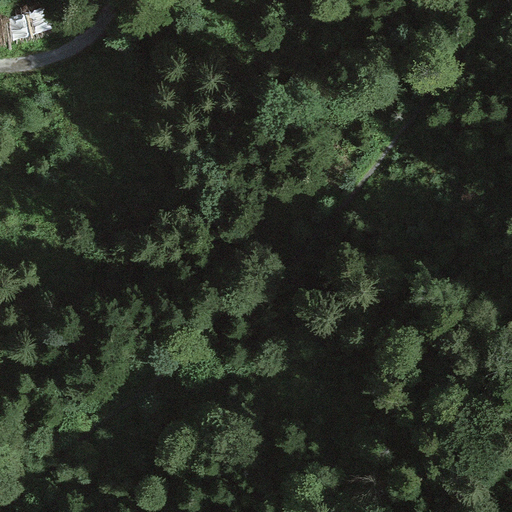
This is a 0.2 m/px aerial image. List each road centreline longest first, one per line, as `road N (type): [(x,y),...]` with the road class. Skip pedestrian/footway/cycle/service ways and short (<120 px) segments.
road 1 (track): [(0,511),(69,449),(268,300),(511,18)]
road 2 (track): [(116,0),(96,35),(56,59),(0,64)]
